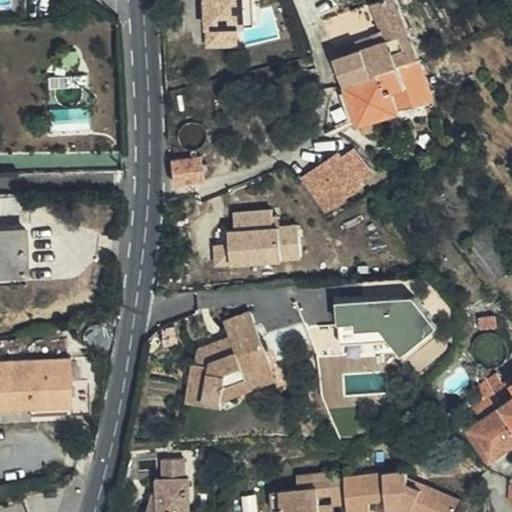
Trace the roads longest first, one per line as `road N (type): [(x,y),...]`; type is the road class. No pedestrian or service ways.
road 1 (tertiary): [(95,511),(146,229),(143,0)]
road 2 (unknown): [(138,295),(410,293)]
